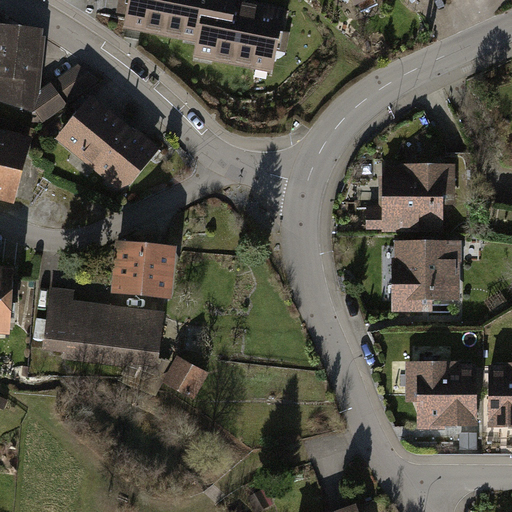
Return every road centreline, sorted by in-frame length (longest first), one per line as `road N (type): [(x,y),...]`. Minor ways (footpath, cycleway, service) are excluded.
road 1 (residential): [(407,495),(361,421),(302,263),(306,186)]
road 2 (residential): [(228,169),(111,62),(14,0)]
road 3 (residential): [(306,186),(325,142),(362,101),(511,28)]
road 4 (residential): [(0,225),(57,238),(99,233),(228,169)]
road 5 (track): [(231,469),(361,421)]
